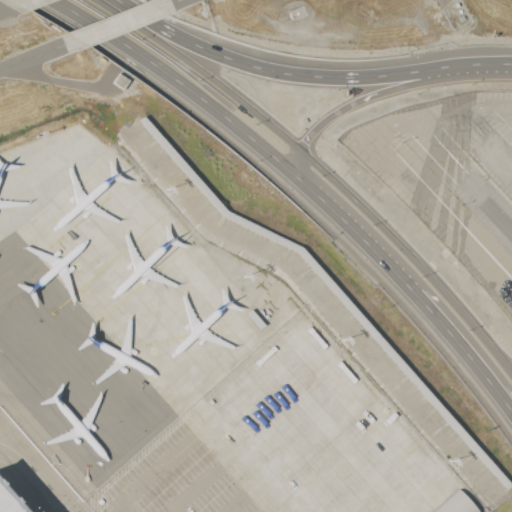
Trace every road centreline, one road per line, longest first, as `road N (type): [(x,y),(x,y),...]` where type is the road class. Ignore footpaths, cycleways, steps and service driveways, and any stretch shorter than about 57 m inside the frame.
road 1 (secondary): [(511,373),(390,233),(303,152),(96,0)]
road 2 (secondary): [(52,0),(238,128),(412,291)]
road 3 (trunk): [(419,76),(359,81),(258,71),(100,0)]
road 4 (trunk): [(511,70),(421,84),(345,114),(303,152),(308,188)]
road 5 (secondary): [(412,291),(511,414)]
